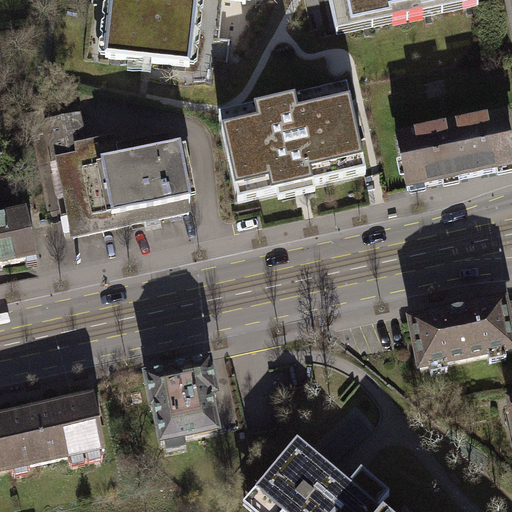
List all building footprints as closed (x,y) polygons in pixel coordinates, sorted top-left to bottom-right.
[(111,0),(105,58),(190,68),(197,0),(217,0),(246,3),(246,0),(111,0)] [(329,0),(335,28),(351,25),(352,31),(393,22),(392,17),(421,11),(422,16),(462,8),(461,2),(473,0),(329,0)] [(314,188),(366,176),(347,90),(219,118),(238,204),(277,196),(279,204),(316,195),(314,188)] [(87,157),(85,148),(82,131),(77,132),(75,118),(47,123),(54,163),(57,163),(87,157)] [(511,170),(511,148),(506,119),(397,141),(408,192),(511,170)] [(87,157),(57,163),(72,236),(73,236),(74,240),(131,227),(190,216),(187,204),(191,204),(180,150),(170,152),(167,140),(116,151),(114,142),(85,148),(87,157)] [(26,215),(0,220),(0,267),(36,260),(26,215)] [(511,340),(505,305),(411,325),(421,372),(511,352),(511,340)] [(168,375),(145,380),(152,410),(154,410),(161,446),(218,435),(210,399),(216,398),(210,365),(167,373),(168,375)] [(94,400),(0,420),(11,469),(28,466),(28,468),(105,452),(94,400)] [(336,463),(371,433),(357,418),(323,448),(336,463)] [(0,471),(11,469),(0,420),(0,471)] [(343,481),(298,443),(255,493),(277,511),(408,511),(405,508),(401,511),(379,511),(378,510),(390,496),(362,472),(350,487),(343,481)]
